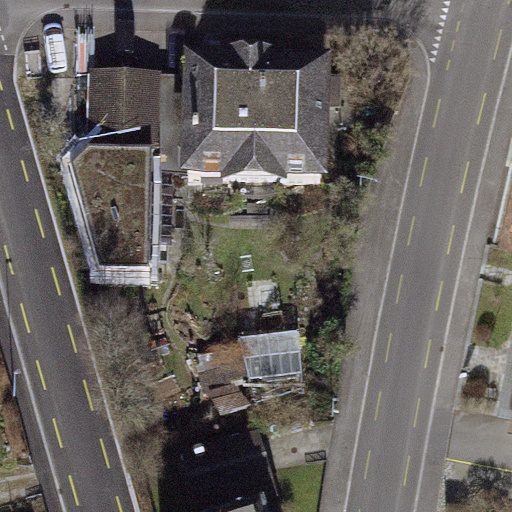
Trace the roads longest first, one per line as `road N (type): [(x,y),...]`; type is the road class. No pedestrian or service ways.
road 1 (tertiary): [(390,511),(492,0)]
road 2 (tertiary): [(101,511),(0,151)]
